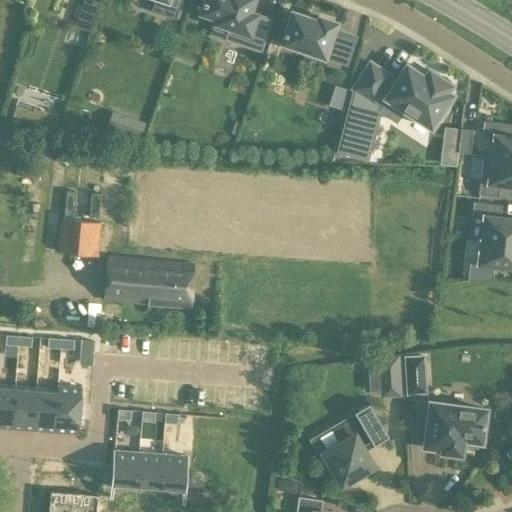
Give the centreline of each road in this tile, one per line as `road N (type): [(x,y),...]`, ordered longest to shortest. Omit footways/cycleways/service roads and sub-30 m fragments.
road 1 (residential): [(253,376),(104,365),(97,453),(15,448)]
road 2 (residential): [(511,81),(369,0)]
